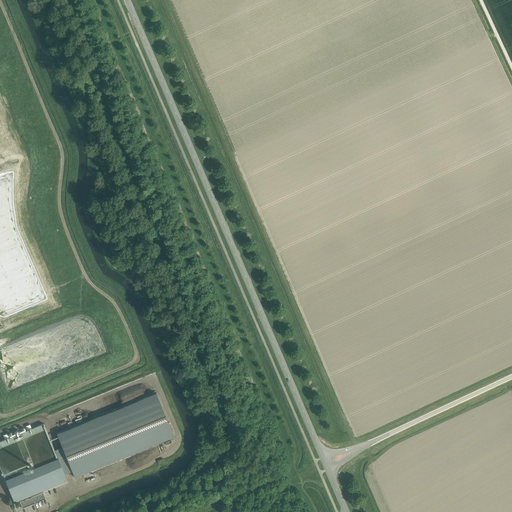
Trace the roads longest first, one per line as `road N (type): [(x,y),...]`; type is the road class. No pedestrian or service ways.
road 1 (tertiary): [(322,457),(126,0)]
road 2 (unclassified): [(354,449),(511,377)]
